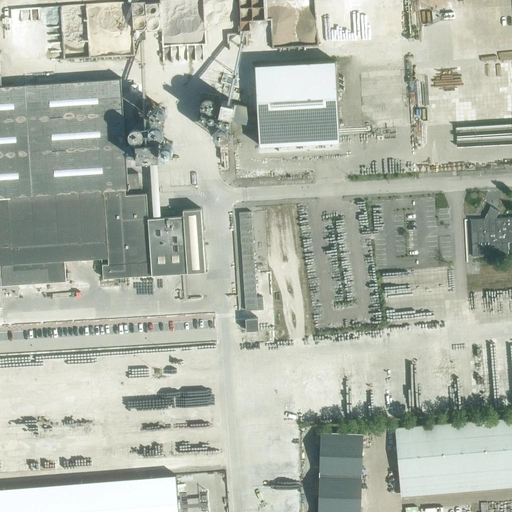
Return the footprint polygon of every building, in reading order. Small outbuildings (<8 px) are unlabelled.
[(159,26),(158,2),(170,1),(169,0),(143,0),(145,27),(159,26)] [(211,45),(211,46),(219,47),(228,44),(228,33),(238,30),(239,16),(246,16),(246,10),(242,9),(238,0),(233,0),(235,3),(234,22),(229,24),(226,16),(226,10),(223,10),(222,20),(213,23),(213,31),(212,28),(211,37),(210,33),(199,37),(211,38),(211,45)] [(138,173),(128,173),(127,173),(121,78),(2,86),(0,59),(0,285),(66,282),(65,261),(108,258),(108,263),(102,264),(103,278),(205,271),(201,208),(183,209),(183,215),(148,218),(146,193),(125,195),(125,189),(128,189),(128,188),(139,188),(138,173)] [(336,63),(257,67),(261,147),(340,143),(336,63)] [(222,103),(219,117),(232,120),(235,106),(222,103)] [(138,159),(159,157),(157,140),(136,141),(138,159)] [(511,241),(511,216),(495,218),(499,211),(500,211),(489,206),(490,206),(483,218),(470,219),(472,256),(508,254),(507,242),(511,241)] [(257,297),(251,213),(239,214),(245,310),(257,310),(264,309),(264,296),(257,297)] [(246,330),(258,329),(257,318),(245,318),(246,330)] [(280,331),(269,331),(269,340),(280,340),(280,331)] [(511,477),(511,416),(395,426),(400,486),(511,477)] [(359,511),(362,441),(323,440),(320,511),(359,511)] [(178,511),(176,474),(0,488),(0,511),(178,511)]
